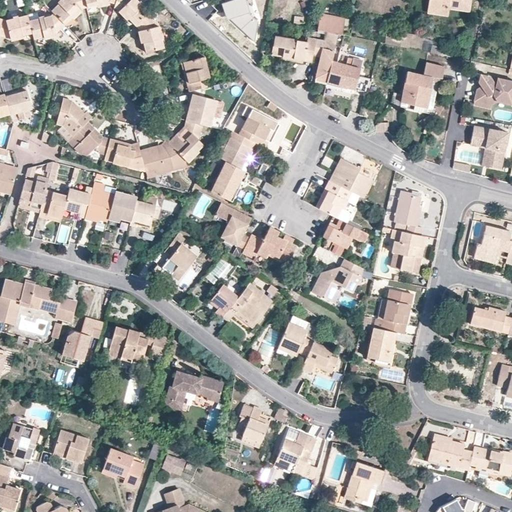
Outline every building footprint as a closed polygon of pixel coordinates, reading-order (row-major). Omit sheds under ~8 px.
[(86,7),(84,0),(61,0),(58,4),(50,11),(52,13),(53,13),(64,25),(72,18),(73,19),(82,10),(80,9),(86,8),(86,7)] [(138,2),(135,0),(115,0),(114,4),(113,8),(120,10),(118,11),(126,19),(128,18),(135,26),(147,14),(148,13),(142,6),(138,2)] [(468,10),(469,0),(428,0),(427,12),(446,15),(447,7),(468,10)] [(64,25),(53,13),(50,15),(43,17),(38,18),(28,20),(31,33),(31,34),(33,39),(43,37),(43,39),(55,36),(55,33),(64,25)] [(26,14),(17,17),(12,18),(5,20),(1,18),(1,19),(0,22),(0,35),(9,38),(9,41),(22,38),(22,35),(31,33),(28,20),(26,15),(26,14)] [(158,26),(147,14),(135,26),(140,30),(136,31),(140,43),(142,43),(144,52),(163,47),(161,38),(160,33),(158,26)] [(316,15),(315,31),(336,34),(342,34),(343,18),(316,15)] [(294,16),(293,23),(301,24),(302,17),(294,16)] [(409,48),(411,35),(387,31),(384,42),(402,46),(409,48)] [(422,35),(411,34),(411,35),(409,48),(420,50),(422,35)] [(274,35),(272,45),(283,47),(282,55),(282,56),(310,62),(314,39),(307,38),(306,42),(297,40),(274,35)] [(283,47),(272,45),(271,53),(282,55),(283,47)] [(432,45),(430,52),(446,56),(450,56),(451,49),(432,45)] [(331,60),(333,50),(321,47),(314,80),(326,83),(331,60)] [(180,63),(188,92),(207,87),(204,79),(209,78),(204,57),(180,63)] [(351,65),(331,60),(326,83),(355,89),(357,76),(361,60),(353,58),(351,65)] [(441,81),(444,66),(426,62),(423,74),(407,71),(405,81),(403,81),(401,94),(393,92),(390,106),(398,108),(399,107),(400,103),(426,108),(432,81),(436,82),(437,80),(441,81)] [(475,89),(473,100),(492,104),(497,103),(507,105),(511,99),(511,80),(479,74),(477,83),(480,87),(475,89)] [(368,79),(357,76),(355,89),(365,91),(368,79)] [(0,91),(12,88),(9,77),(0,79),(0,91)] [(26,90),(4,96),(5,98),(27,93),(26,90)] [(5,98),(4,96),(4,93),(0,94),(0,116),(10,115),(5,98)] [(27,93),(5,98),(10,115),(13,125),(16,126),(17,124),(14,114),(31,109),(27,93)] [(217,101),(216,101),(191,94),(184,120),(202,124),(210,126),(212,115),(217,101)] [(83,113),(80,110),(71,101),(62,99),(55,124),(61,126),(72,136),(87,121),(90,117),(85,111),(83,113)] [(217,101),(212,115),(219,117),(223,102),(217,101)] [(275,105),(271,102),(267,107),(275,111),(277,107),(275,105)] [(425,113),(426,108),(400,103),(399,107),(425,113)] [(262,138),(268,127),(263,125),(267,116),(245,105),(241,114),(247,116),(238,134),(259,145),(264,147),(268,140),(265,139),(262,138)] [(22,124),(35,124),(35,115),(22,115),(22,124)] [(263,125),(268,127),(271,129),(273,130),(278,121),(267,116),(263,125)] [(202,124),(184,120),(183,126),(167,142),(188,163),(198,151),(197,150),(202,144),(198,140),(202,124)] [(90,130),(93,127),(87,121),(72,136),(68,140),(66,142),(77,153),(86,155),(94,147),(98,150),(97,153),(104,155),(105,152),(109,139),(102,137),(101,140),(90,130)] [(469,144),(486,147),(492,148),(488,166),(500,168),(507,132),(473,125),(469,144)] [(72,136),(61,126),(57,129),(68,140),(72,136)] [(101,140),(102,137),(93,127),(90,130),(101,140)] [(271,129),(268,127),(262,138),(265,139),(271,129)] [(238,134),(232,131),(229,136),(230,137),(218,158),(225,161),(241,169),(245,162),(252,149),(257,151),(259,145),(238,134)] [(109,139),(105,152),(113,154),(111,163),(145,171),(140,149),(137,142),(130,144),(109,139)] [(167,142),(164,140),(160,145),(140,149),(145,171),(146,173),(154,171),(156,175),(191,165),(188,163),(167,142)] [(268,140),(264,147),(274,152),(277,145),(268,140)] [(322,161),(329,144),(322,141),(316,159),(322,161)] [(486,147),(482,164),(488,166),(492,148),(486,147)] [(252,149),(245,162),(249,164),(257,151),(252,149)] [(113,154),(105,152),(104,155),(103,160),(111,163),(113,154)] [(328,180),(351,192),(363,198),(371,180),(358,172),(360,168),(340,158),(328,180)] [(245,171),(241,169),(225,161),(210,190),(229,200),(236,186),(237,187),(245,171)] [(450,167),(466,171),(467,165),(452,161),(450,167)] [(0,191),(10,194),(16,167),(0,162),(0,191)] [(25,176),(33,179),(37,169),(29,166),(25,176)] [(35,181),(24,179),(19,200),(29,203),(30,200),(41,204),(45,189),(48,178),(37,175),(35,181)] [(328,180),(323,189),(327,190),(318,208),(332,215),(336,218),(346,200),(347,200),(351,192),(328,180)] [(90,193),(68,188),(66,194),(62,209),(70,211),(69,214),(83,218),(90,193)] [(113,194),(91,188),(90,193),(83,218),(98,222),(98,219),(106,221),(107,218),(113,194)] [(66,194),(45,189),(41,204),(37,216),(45,218),(46,214),(60,218),(62,209),(66,194)] [(323,189),(314,206),(318,208),(327,190),(323,189)] [(114,190),(113,194),(107,218),(118,222),(119,218),(130,221),(130,220),(135,200),(136,196),(114,190)] [(402,231),(420,235),(422,227),(417,226),(419,210),(418,210),(420,197),(410,194),(411,193),(399,190),(393,221),(403,224),(402,231)] [(154,205),(157,195),(150,193),(147,203),(154,205)] [(147,203),(135,200),(130,220),(149,225),(152,215),(154,205),(147,203)] [(347,201),(347,200),(346,200),(336,218),(339,220),(345,209),(344,208),(347,201)] [(250,217),(220,202),(214,214),(228,221),(220,236),(244,248),(249,236),(243,233),(250,217)] [(46,214),(45,218),(59,222),(60,218),(46,214)] [(336,218),(332,215),(321,236),(326,239),(321,247),(328,251),(332,241),(346,249),(352,237),(355,239),(359,230),(346,223),(339,220),(336,218)] [(346,223),(359,230),(361,226),(348,219),(346,223)] [(511,239),(508,239),(510,231),(485,224),(480,244),(478,254),(495,258),(496,255),(497,249),(501,250),(508,252),(505,262),(511,264),(511,239)] [(278,231),(269,227),(263,239),(251,233),(249,236),(244,248),(241,253),(253,259),(255,253),(265,258),(267,255),(286,264),(296,246),(291,244),(294,239),(285,234),(284,236),(282,234),(281,237),(277,235),(278,231)] [(402,231),(391,229),(390,239),(393,240),(391,252),(402,254),(399,268),(411,270),(413,263),(414,263),(415,258),(421,259),(426,236),(420,235),(402,231)] [(169,256),(168,258),(177,264),(175,268),(170,274),(178,280),(197,254),(180,243),(184,238),(178,232),(163,251),(169,256)] [(478,254),(480,244),(476,242),(473,257),(494,262),(495,258),(478,254)] [(262,264),(265,258),(255,253),(253,259),(262,264)] [(177,264),(168,258),(165,261),(175,268),(177,264)] [(363,268),(344,259),(340,266),(320,272),(311,291),(333,303),(340,290),(335,287),(337,284),(352,291),(355,285),(359,284),(363,268)] [(48,289),(32,284),(21,281),(21,284),(2,279),(0,285),(0,320),(11,324),(16,303),(35,308),(36,306),(54,312),(52,316),(61,318),(69,321),(74,301),(65,298),(57,296),(56,301),(46,299),(48,289)] [(272,300),(249,282),(238,296),(222,317),(227,321),(234,313),(252,327),(272,300)] [(222,317),(238,296),(221,284),(210,298),(219,306),(217,309),(212,315),(219,321),(222,317)] [(272,286),(268,291),(278,298),(282,293),(272,286)] [(382,318),(376,317),(375,317),(373,327),(394,331),(396,332),(404,333),(413,294),(389,289),(386,299),(382,318)] [(382,318),(386,299),(381,297),(376,317),(382,318)] [(208,302),(217,309),(219,306),(210,298),(208,302)] [(470,324),(508,334),(511,317),(504,315),(505,310),(488,305),(487,309),(474,306),(470,324)] [(100,321),(82,316),(78,332),(72,330),(65,334),(60,353),(81,359),(88,333),(96,336),(100,321)] [(53,322),(49,335),(55,337),(59,324),(53,322)] [(306,356),(314,335),(305,331),(306,329),(287,322),(277,347),(287,352),(295,355),(296,352),(306,356)] [(322,327),(318,325),(314,335),(306,356),(300,369),(309,373),(313,366),(314,362),(332,371),(335,372),(337,367),(334,365),(337,358),(329,354),(325,352),(327,346),(330,338),(320,333),(322,327)] [(162,360),(168,337),(155,333),(154,335),(153,340),(137,336),(139,331),(128,328),(127,330),(115,326),(107,354),(120,358),(121,356),(132,359),(140,362),(146,344),(152,346),(150,355),(162,360)] [(373,327),(372,327),(365,356),(374,357),(387,360),(394,331),(373,327)] [(153,340),(154,335),(139,331),(137,336),(153,340)] [(396,332),(394,331),(387,360),(389,360),(396,332)] [(285,356),(287,352),(277,347),(275,351),(285,356)] [(331,374),(332,371),(314,362),(313,366),(331,374)] [(501,364),(499,375),(510,377),(507,388),(505,396),(511,397),(511,365),(509,365),(508,365),(501,364)] [(175,368),(165,407),(179,411),(185,389),(196,392),(196,395),(216,401),(222,381),(175,368)] [(510,377),(499,375),(496,385),(507,388),(510,377)] [(241,416),(237,426),(244,428),(242,434),(243,435),(260,442),(269,420),(259,416),(261,408),(254,405),(253,408),(244,403),(238,415),(241,416)] [(284,409),(278,406),(274,418),(279,420),(284,409)] [(33,429),(13,423),(8,437),(6,436),(2,448),(3,448),(11,451),(14,452),(14,456),(24,459),(25,457),(30,460),(34,448),(31,447),(33,442),(36,443),(41,429),(34,427),(33,429)] [(61,430),(54,450),(66,454),(65,458),(82,463),(89,438),(61,430)] [(295,442),(298,435),(287,431),(285,437),(295,442)] [(295,442),(285,437),(273,464),(301,475),(315,438),(299,432),(298,435),(295,442)] [(260,442),(243,435),(241,439),(258,446),(260,442)] [(463,442),(451,440),(433,435),(427,459),(468,470),(469,465),(472,451),(462,448),(463,442)] [(150,459),(156,461),(160,447),(154,445),(150,459)] [(473,446),(472,451),(469,465),(479,467),(478,470),(498,475),(498,473),(509,476),(511,459),(511,452),(503,450),(502,453),(473,446)] [(136,488),(141,471),(129,466),(132,459),(134,456),(110,448),(103,469),(117,474),(125,478),(123,483),(136,488)] [(185,465),(166,458),(162,471),(180,478),(185,465)] [(144,463),(132,459),(129,466),(141,471),(144,463)] [(380,484),(384,470),(356,461),(345,494),(366,501),(372,482),(375,483),(380,484)] [(263,481),(269,482),(272,469),(266,468),(263,481)] [(117,474),(103,469),(102,472),(116,478),(117,474)] [(10,480),(19,480),(20,471),(11,471),(10,480)] [(9,476),(0,473),(0,502),(0,504),(15,510),(21,489),(10,485),(9,489),(5,488),(6,484),(9,476)] [(368,502),(375,483),(372,482),(366,501),(368,502)] [(184,506),(178,489),(164,494),(169,508),(177,505),(179,508),(184,506)] [(257,491),(254,500),(259,502),(263,494),(257,491)] [(471,511),(476,502),(468,499),(464,508),(461,507),(456,498),(440,507),(436,511),(471,511)] [(68,511),(66,508),(60,506),(54,509),(50,502),(47,501),(36,507),(36,510),(37,511),(68,511)]
